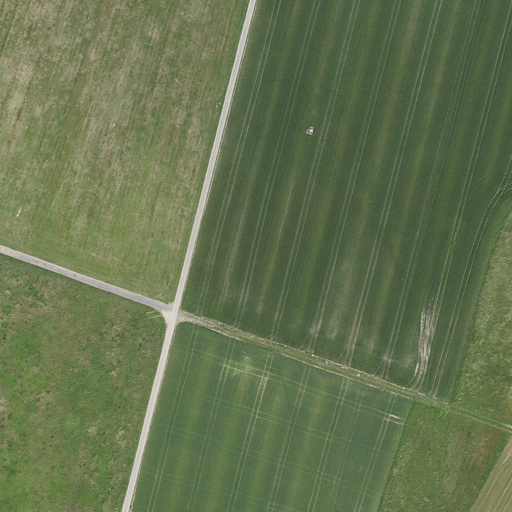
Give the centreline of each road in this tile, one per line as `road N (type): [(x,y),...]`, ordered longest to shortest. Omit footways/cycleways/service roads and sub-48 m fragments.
road 1 (track): [(0,248),(511,428)]
road 2 (residential): [(125,511),(253,0)]
